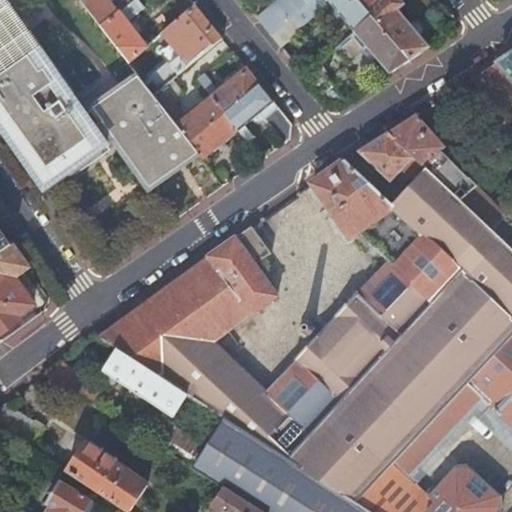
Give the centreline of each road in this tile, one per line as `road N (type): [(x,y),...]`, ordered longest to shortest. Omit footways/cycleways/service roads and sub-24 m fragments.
road 1 (residential): [(93,309),(333,142)]
road 2 (residential): [(218,0),(333,142)]
road 3 (residential): [(93,309),(0,177)]
road 4 (residential): [(511,174),(426,78)]
